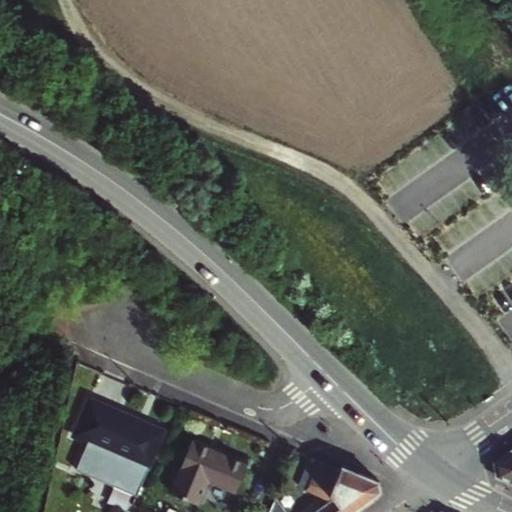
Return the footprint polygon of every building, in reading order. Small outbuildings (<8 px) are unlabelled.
[(144,494),(172,425),(106,398),(78,468),(144,494)] [(195,437),(190,448),(213,458),(218,447),(195,437)] [(213,458),(190,448),(173,489),(202,502),(212,479),(215,472),(240,483),(249,460),(218,447),(213,458)] [(511,447),(493,461),(495,476),(511,482),(511,447)] [(348,511),(382,487),(379,480),(343,463),(342,465),(341,467),(320,460),(310,492),(330,498),(311,511),(348,511)] [(215,472),(212,479),(237,489),(240,483),(215,472)] [(287,511),(276,496),(268,511),(287,511)]
